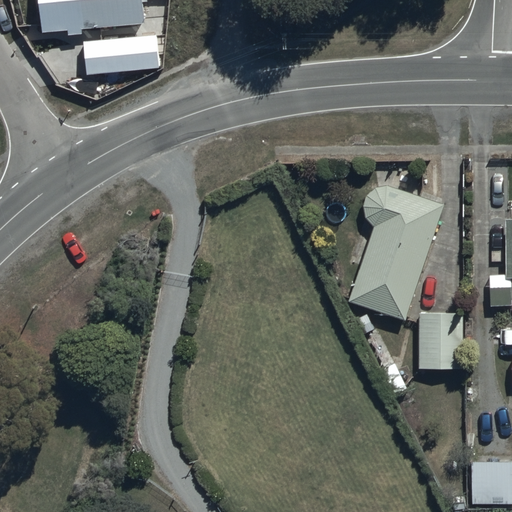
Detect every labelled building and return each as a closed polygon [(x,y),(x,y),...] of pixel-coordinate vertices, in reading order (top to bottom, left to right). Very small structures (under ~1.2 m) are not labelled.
[(404,322),(443,206),(387,187),(377,189),(368,197),(364,208),(367,221),(374,228),(349,304),(404,322)] [(511,219),(506,219),(506,275),(491,275),(491,307),(511,307),(511,312),(511,311),(511,219)] [(463,312),(419,311),(418,369),(462,370),(463,312)] [(395,363),(380,371),(392,396),(407,389),(395,363)] [(511,452),(511,461),(471,463),(471,506),(511,504),(511,447),(511,452)]
